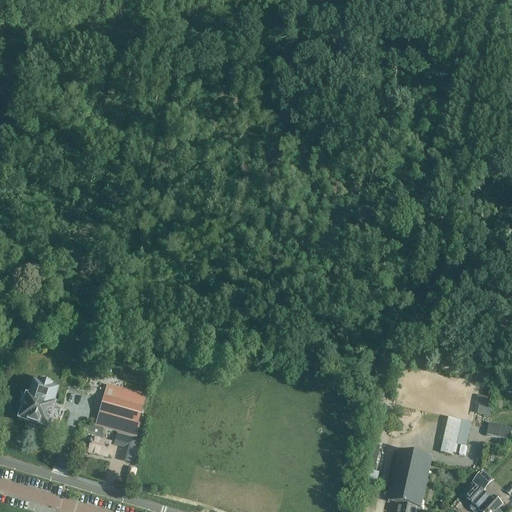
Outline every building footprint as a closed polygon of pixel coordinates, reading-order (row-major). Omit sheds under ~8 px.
[(54,408),(55,404),(53,404),(58,390),(32,381),(27,395),(26,395),(25,399),(21,398),(19,399),(18,403),(19,405),(23,406),(18,421),(27,423),(25,429),(37,432),(38,427),(47,429),(48,426),(54,428),(60,410),(54,408)] [(108,430),(112,432),(112,431),(136,438),(140,424),(139,423),(143,408),(145,396),(107,386),(104,396),(99,413),(98,418),(97,418),(95,427),(104,430),(108,431),(108,430)] [(481,400),(480,413),(490,414),(491,401),(481,400)] [(466,446),(471,422),(449,417),(441,453),(453,456),(453,453),(459,454),(461,445),(466,446)] [(488,434),(511,440),(511,435),(511,427),(491,422),(488,434)] [(104,430),(95,427),(88,425),(85,439),(92,440),(89,453),(107,457),(110,443),(101,441),(104,430)] [(132,464),(139,439),(117,433),(114,443),(125,446),(122,461),(132,464)] [(417,511),(420,511),(421,509),(432,458),(399,451),(388,502),(399,504),(397,511),(417,511)] [(494,481),(488,476),(484,471),(473,483),(481,490),(480,490),(478,488),(467,499),(472,504),(473,505),(471,508),(475,511),(478,510),(480,511),(491,500),(483,493),(494,481)] [(491,500),(480,511),(496,511),(503,505),(494,497),(491,500)]
